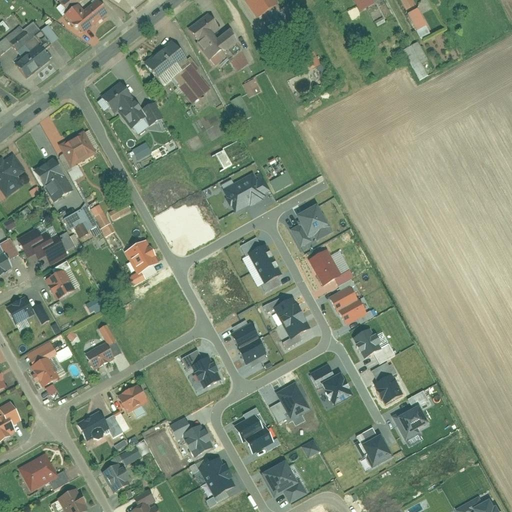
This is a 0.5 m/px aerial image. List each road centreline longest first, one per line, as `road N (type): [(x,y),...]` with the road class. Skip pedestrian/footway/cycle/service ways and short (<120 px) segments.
road 1 (residential): [(72,82),(174,272)]
road 2 (residential): [(207,329),(52,424)]
road 3 (residential): [(243,393),(214,417),(262,511)]
road 4 (residential): [(325,343),(266,220)]
road 5 (residential): [(72,82),(177,0)]
